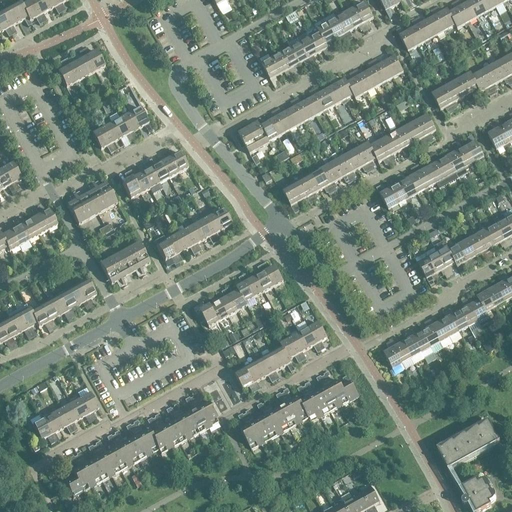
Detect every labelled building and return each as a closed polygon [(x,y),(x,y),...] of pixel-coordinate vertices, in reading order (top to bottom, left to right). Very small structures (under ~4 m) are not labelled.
[(49,12),(42,0),(35,0),(31,2),(43,24),(47,22),(43,15),(49,12)] [(62,14),(54,0),(42,0),(49,12),(55,9),(58,16),(62,14)] [(68,2),(67,0),(54,0),(62,14),(66,12),(62,5),(68,2)] [(226,1),(225,0),(212,0),(220,14),(230,8),(226,1)] [(396,8),(391,0),(378,0),(390,20),(394,18),(390,11),(396,8)] [(409,10),(403,0),(391,0),(396,8),(401,5),(405,12),(409,10)] [(410,0),(403,0),(409,10),(413,7),(409,1),(410,0)] [(488,17),(478,0),(473,0),(474,2),(468,5),(477,20),(484,16),(485,19),(488,17)] [(496,10),(490,0),(478,0),(488,17),(490,16),(489,14),(496,10)] [(507,7),(502,0),(490,0),(496,10),(503,6),(504,8),(507,7)] [(477,20),(468,5),(463,8),(459,1),(455,3),(469,28),(471,26),(470,24),(477,20)] [(43,24),(31,2),(22,7),(30,23),(36,20),(39,27),(43,24)] [(469,28),(455,3),(451,6),(455,12),(450,15),(449,16),(456,27),(455,28),(457,31),(465,27),(466,29),(469,28)] [(30,23),(22,7),(20,4),(10,9),(18,25),(24,21),(28,28),(32,26),(30,23)] [(374,20),(365,5),(358,9),(357,7),(354,8),(367,32),(371,30),(368,23),(374,20)] [(367,32),(354,8),(351,10),(353,12),(346,16),(354,31),(360,28),(364,35),(367,32)] [(456,27),(449,16),(450,15),(448,12),(442,15),(438,8),(434,10),(448,35),(450,33),(449,31),(455,28),(456,27)] [(18,25),(10,9),(1,14),(13,37),(17,34),(13,28),(18,25)] [(448,35),(434,10),(430,13),(434,19),(428,22),(437,38),(444,34),(445,36),(448,35)] [(13,37),(1,14),(0,14),(0,34),(5,32),(9,39),(13,37)] [(349,43),(336,21),(337,21),(334,15),(324,21),(327,26),(336,41),(341,38),(345,45),(349,43)] [(346,16),(337,21),(336,21),(349,43),(352,41),(349,34),(354,31),(346,16)] [(437,38),(428,22),(423,25),(419,19),(415,21),(429,45),(431,44),(430,41),(437,38)] [(336,41),(327,26),(324,21),(314,26),(316,29),(317,31),(317,32),(318,33),(330,53),(334,51),(330,44),(336,41)] [(429,45),(415,21),(411,23),(415,30),(410,33),(418,48),(425,44),(426,47),(429,45)] [(330,53),(318,33),(317,32),(317,31),(316,29),(307,35),(310,40),(318,55),(324,52),(328,59),(332,57),(330,53)] [(418,48),(410,33),(404,36),(400,29),(396,31),(408,54),(410,56),(412,54),(411,52),(418,48)] [(312,67),(299,43),(298,40),(288,45),(291,51),(299,66),(305,63),(309,70),(312,67)] [(310,40),(303,44),(302,42),(299,43),(312,67),(316,65),(313,59),(318,55),(310,40)] [(105,68),(97,53),(91,56),(87,49),(83,51),(95,74),(105,68)] [(95,74),(83,51),(79,54),(83,60),(77,63),(86,79),(95,74)] [(299,66),(291,51),(284,54),(283,52),(280,54),(294,78),(297,76),(294,69),(299,66)] [(404,74),(391,52),(387,55),(391,61),(385,65),(394,80),(401,76),(402,78),(404,77),(403,75),(404,74)] [(294,78),(280,54),(277,55),(279,57),(272,61),(280,76),(286,73),(290,80),(294,78)] [(511,61),(510,58),(504,62),(502,60),(500,61),(511,83),(511,61)] [(86,79),(77,63),(72,67),(68,60),(64,62),(76,84),(86,79)] [(280,76),(272,61),(265,65),(264,62),(261,64),(262,66),(274,89),(275,88),(279,86),(275,79),(280,76)] [(394,80),(385,65),(380,68),(376,61),(372,63),(385,87),(388,86),(387,84),(394,80)] [(511,86),(511,83),(500,61),(497,63),(498,65),(491,69),(500,84),(505,81),(509,88),(511,86)] [(76,84),(64,62),(60,64),(64,71),(58,74),(66,90),(76,84)] [(385,87),(372,63),(368,65),(372,72),(366,75),(375,90),(382,87),(383,89),(385,87)] [(500,84),(491,69),(484,73),(483,70),(481,72),(494,96),(498,94),(494,87),(500,84)] [(375,90),(366,75),(361,78),(357,71),(353,73),(367,98),(369,96),(368,94),(375,90)] [(494,96),(481,72),(478,73),(479,75),(473,79),(472,79),(479,91),(478,91),(480,95),(486,92),(490,98),(494,96)] [(367,98),(353,73),(349,76),(353,83),(348,85),(347,86),(354,97),(355,101),(363,97),(364,99),(367,98)] [(479,91),(472,79),(473,79),(471,76),(464,80),(462,77),(460,79),(473,103),(477,101),(473,94),(478,91),(479,91)] [(354,97),(347,86),(348,85),(346,82),(340,85),(336,78),(332,80),(346,105),(348,103),(347,101),(354,97)] [(473,103),(460,79),(457,80),(458,82),(451,86),(460,101),(465,98),(469,105),(473,103)] [(346,105),(332,80),(328,83),(332,89),(327,93),(335,108),(342,104),(343,106),(346,105)] [(460,101),(451,86),(445,90),(443,88),(441,89),(454,114),(458,111),(454,105),(460,101)] [(335,108),(327,93),(321,96),(317,89),(313,91),(327,115),(329,114),(328,112),(335,108)] [(454,114),(441,89),(438,91),(439,93),(432,97),(441,112),(447,109),(450,116),(454,114)] [(327,115),(313,91),(309,93),(313,100),(308,103),(316,118),(323,114),(324,117),(327,115)] [(316,118),(308,103),(302,106),(298,99),(294,101),(308,126),(310,124),(309,122),(316,118)] [(308,126),(294,101),(290,104),(294,110),(289,114),(297,129),(304,125),(305,127),(308,126)] [(149,125),(140,110),(131,115),(139,130),(145,127),(148,134),(152,132),(149,125)] [(297,129),(289,114),(283,117),(279,110),(275,112),(289,136),(291,135),(290,132),(297,129)] [(289,136),(275,112),(271,114),(275,121),(270,124),(278,139),(285,135),(286,138),(289,136)] [(139,130),(131,115),(121,120),(133,142),(137,140),(134,133),(139,130)] [(436,133),(428,118),(420,122),(419,119),(416,121),(430,145),(434,143),(430,136),(436,133)] [(133,142),(121,120),(112,126),(120,141),(126,138),(130,145),(133,142)] [(278,139),(270,124),(264,127),(260,120),(256,122),(258,125),(269,146),(270,147),(272,145),(271,143),(278,139)] [(430,145),(416,121),(414,122),(415,125),(408,128),(417,144),(422,141),(426,147),(430,145)] [(511,143),(511,134),(507,126),(502,129),(498,123),(494,125),(508,149),(510,148),(509,145),(511,143)] [(269,146),(258,125),(239,136),(240,139),(237,141),(241,148),(244,146),(250,156),(269,146)] [(508,149),(494,125),(490,127),(494,134),(488,137),(496,152),(504,148),(505,150),(508,149)] [(120,141),(112,126),(102,131),(114,153),(119,151),(115,144),(120,141)] [(417,144),(408,128),(401,132),(400,130),(398,131),(411,156),(415,154),(411,147),(417,144)] [(114,153),(102,131),(92,136),(101,152),(107,148),(111,155),(114,153)] [(411,156),(398,131),(395,133),(396,135),(389,139),(398,154),(403,151),(407,158),(411,156)] [(484,159),(472,137),(471,137),(468,139),(471,146),(466,149),(474,165),(481,161),(482,163),(485,162),(484,159)] [(398,154),(389,139),(382,143),(381,140),(379,142),(392,166),(396,164),(392,157),(398,154)] [(392,166),(379,142),(376,143),(377,145),(371,149),(370,149),(377,161),(376,161),(378,165),(384,161),(388,168),(392,166)] [(474,165),(466,149),(460,152),(456,144),(452,146),(466,172),(469,171),(468,168),(474,165)] [(377,161),(370,149),(371,149),(369,146),(362,150),(360,147),(358,149),(371,173),(375,171),(371,164),(376,161),(377,161)] [(466,172),(452,146),(448,148),(453,157),(447,159),(458,180),(468,175),(466,172)] [(371,173),(358,149),(355,150),(356,152),(349,156),(358,172),(363,168),(367,175),(371,173)] [(188,170),(180,154),(174,158),(170,151),(166,153),(178,175),(188,170)] [(277,158),(281,163),(289,158),(285,152),(277,158)] [(178,175),(166,153),(162,155),(166,162),(161,165),(169,180),(178,175)] [(458,180),(447,159),(441,163),(437,154),(433,156),(449,185),(458,180)] [(358,172),(349,156),(342,160),(341,158),(339,159),(352,184),(356,181),(352,175),(358,172)] [(449,185),(433,156),(429,158),(434,167),(428,170),(436,185),(439,191),(449,185)] [(260,165),(256,157),(252,160),(256,167),(260,165)] [(352,184),(339,159),(336,161),(337,163),(330,167),(339,182),(344,179),(348,186),(352,184)] [(169,180),(161,165),(155,168),(151,161),(147,163),(159,185),(169,180)] [(159,185),(147,163),(143,165),(147,172),(142,175),(150,191),(159,185)] [(22,180),(13,165),(3,171),(15,193),(19,191),(16,184),(22,180)] [(436,185),(428,170),(422,173),(419,166),(415,169),(428,193),(431,192),(429,189),(436,185)] [(339,182),(330,167),(323,171),(322,168),(320,170),(333,194),(337,192),(333,185),(339,182)] [(428,193),(415,169),(411,171),(414,178),(409,181),(417,196),(424,192),(425,194),(428,193)] [(333,194),(320,170),(317,171),(318,173),(311,177),(320,193),(325,189),(329,196),(333,194)] [(15,193),(3,171),(0,172),(0,186),(2,191),(8,188),(12,197),(16,195),(15,193)] [(150,191),(142,175),(136,178),(132,171),(128,174),(140,196),(150,191)] [(140,196),(128,174),(124,176),(128,183),(122,186),(131,201),(140,196)] [(272,182),(268,175),(262,179),(266,186),(272,182)] [(320,193),(311,177),(305,181),(303,179),(301,180),(314,205),(318,202),(314,196),(320,193)] [(417,196),(409,181),(403,184),(400,177),(396,179),(409,204),(412,202),(411,200),(417,196)] [(409,204),(396,179),(392,181),(396,188),(390,191),(398,206),(405,203),(407,205),(409,204)] [(314,205),(301,180),(298,182),(299,184),(293,188),(301,203),(306,200),(310,207),(314,205)] [(117,206),(106,185),(101,188),(98,183),(88,188),(91,194),(87,196),(88,199),(98,216),(117,206)] [(398,206),(390,191),(385,194),(381,187),(377,189),(376,190),(389,212),(390,214),(393,213),(392,210),(398,206)] [(301,203),(293,188),(286,191),(285,189),(282,191),(283,193),(295,215),(296,215),(295,215),(299,213),(295,206),(301,203)] [(98,216),(88,199),(87,196),(82,199),(79,193),(70,199),(72,204),(67,207),(78,227),(98,216)] [(58,227),(49,212),(43,215),(39,208),(35,210),(48,232),(58,227)] [(48,232),(35,210),(31,212),(35,219),(30,222),(38,238),(48,232)] [(232,226),(224,211),(214,217),(222,232),(228,228),(232,235),(235,233),(232,227),(232,226)] [(511,211),(503,216),(506,222),(511,232),(511,211)] [(222,232),(214,217),(204,222),(217,244),(221,242),(217,235),(222,232)] [(38,238),(30,222),(24,225),(20,219),(16,221),(29,243),(38,238)] [(29,243),(16,221),(13,223),(16,230),(11,233),(19,248),(29,243)] [(217,244),(204,222),(195,227),(203,242),(209,239),(213,246),(217,244)] [(511,238),(511,232),(506,222),(499,226),(498,223),(495,225),(509,249),(511,247),(511,245),(509,240),(511,238)] [(509,249),(495,225),(493,226),(494,228),(487,232),(496,247),(501,244),(505,251),(509,249)] [(113,231),(110,226),(105,229),(108,234),(113,231)] [(203,242),(195,227),(185,232),(198,254),(202,252),(198,245),(203,242)] [(19,248),(11,233),(5,236),(1,229),(0,229),(0,235),(8,250),(7,250),(9,253),(19,248)] [(108,234),(105,229),(99,232),(102,237),(108,234)] [(198,254),(185,232),(176,237),(184,252),(190,249),(194,256),(198,254)] [(496,247),(487,232),(480,236),(479,234),(476,235),(490,260),(494,257),(490,251),(496,247)] [(8,250),(0,235),(0,254),(7,250),(8,250)] [(118,240),(115,235),(110,238),(113,243),(118,240)] [(490,260),(476,235),(474,237),(475,239),(468,243),(476,258),(482,255),(486,262),(490,260)] [(184,252),(176,237),(166,243),(179,265),(183,262),(179,256),(184,252)] [(113,243),(110,238),(104,241),(107,246),(113,243)] [(179,265),(166,243),(156,248),(165,263),(171,260),(175,267),(179,265)] [(476,258),(468,243),(461,246),(460,244),(457,246),(471,270),(475,268),(471,261),(476,258)] [(150,265),(139,245),(119,256),(131,276),(135,273),(138,279),(148,273),(145,268),(150,265)] [(471,270),(457,246),(455,247),(456,249),(449,253),(456,265),(455,265),(457,269),(463,265),(467,272),(471,270)] [(451,279),(450,277),(436,253),(437,253),(435,250),(425,255),(428,260),(437,275),(442,272),(447,281),(451,279)] [(456,265),(449,253),(448,250),(440,254),(439,251),(437,253),(436,253),(450,277),(454,275),(450,268),(455,265),(456,265)] [(131,276),(119,256),(100,266),(111,286),(116,284),(119,289),(129,284),(126,278),(131,276)] [(428,260),(421,264),(420,262),(417,263),(419,265),(418,266),(431,288),(431,287),(435,285),(431,279),(437,275),(428,260)] [(284,284),(275,268),(269,272),(265,265),(262,267),(274,289),(284,284)] [(274,289),(262,267),(258,269),(261,276),(256,279),(264,294),(274,289)] [(264,294),(256,279),(250,282),(247,275),(243,277),(255,299),(264,294)] [(511,280),(510,282),(506,275),(502,277),(511,295),(511,280)] [(255,299),(243,277),(239,279),(242,286),(236,290),(238,293),(239,293),(245,305),(246,304),(255,299)] [(511,295),(502,277),(498,279),(502,286),(496,289),(505,304),(511,300),(511,301),(511,295)] [(97,297),(88,282),(78,288),(90,310),(94,308),(90,301),(97,297)] [(505,304),(496,289),(491,292),(487,285),(483,287),(496,312),(499,310),(498,308),(505,304)] [(496,312),(483,287),(479,290),(483,296),(477,300),(479,303),(486,315),(486,314),(493,311),(494,313),(496,312)] [(90,310),(78,288),(69,293),(77,308),(83,305),(86,312),(90,310)] [(239,293),(238,293),(233,296),(230,289),(226,291),(238,313),(248,308),(246,304),(245,305),(239,293)] [(238,313),(226,291),(222,293),(225,300),(220,303),(229,319),(238,313)] [(77,308),(69,293),(59,298),(71,320),(72,322),(76,320),(72,311),(77,308)] [(71,320),(59,298),(50,303),(58,319),(64,316),(68,324),(72,322),(71,320)] [(229,319),(220,303),(215,306),(211,299),(207,302),(219,324),(229,319)] [(486,315),(479,303),(474,306),(470,299),(466,301),(479,326),(482,324),(481,322),(488,318),(486,314),(486,315)] [(479,326),(466,301),(462,303),(466,310),(460,313),(469,329),(476,325),(477,327),(479,326)] [(219,324),(207,302),(203,304),(207,311),(201,314),(196,317),(200,324),(205,322),(209,329),(219,324)] [(58,319),(50,303),(40,308),(53,332),(57,330),(52,322),(58,319)] [(37,326),(31,314),(29,310),(26,306),(17,311),(32,339),(36,337),(32,329),(37,326)] [(53,332),(40,308),(31,314),(37,326),(39,329),(45,326),(49,335),(53,332)] [(469,329),(460,313),(455,317),(451,310),(447,312),(460,336),(463,335),(462,333),(469,329)] [(32,339),(17,311),(7,316),(10,321),(18,336),(24,333),(28,342),(32,339)] [(460,336),(447,312),(443,314),(447,321),(441,324),(450,339),(456,335),(458,338),(460,336)] [(18,336),(10,321),(7,316),(0,319),(0,325),(13,350),(17,348),(13,339),(18,336)] [(450,339),(441,324),(436,327),(432,320),(428,322),(441,347),(444,345),(443,343),(450,339)] [(441,347),(428,322),(424,324),(428,331),(422,335),(431,350),(438,346),(439,348),(441,347)] [(13,350),(0,325),(0,346),(5,343),(10,352),(13,350)] [(328,340),(319,325),(309,330),(322,353),(325,350),(322,344),(328,340)] [(322,353),(309,330),(300,336),(308,351),(314,348),(318,355),(322,353)] [(431,350),(422,335),(417,337),(413,331),(409,333),(423,359),(433,353),(431,350)] [(423,359),(409,333),(405,335),(409,342),(403,345),(414,364),(423,359)] [(308,351),(300,336),(290,341),(303,363),(307,361),(303,354),(308,351)] [(303,363),(290,341),(280,346),(282,350),(283,350),(289,361),(290,361),(295,358),(299,365),(303,363)] [(414,364),(403,345),(398,348),(394,341),(390,343),(404,369),(414,364)] [(404,369),(390,343),(386,345),(390,352),(384,356),(393,371),(390,373),(392,376),(404,369)] [(292,365),(290,361),(289,361),(283,350),(282,350),(273,355),(282,370),(288,367),(291,374),(295,372),(291,365),(292,365)] [(282,370),(273,355),(264,360),(276,382),(280,380),(276,373),(282,370)] [(276,382),(264,360),(254,365),(262,381),(268,377),(272,384),(276,382)] [(262,381),(254,365),(245,371),(257,393),(261,391),(257,384),(262,381)] [(257,393),(245,371),(235,376),(243,391),(249,388),(253,395),(257,393)] [(359,398),(353,387),(348,377),(343,380),(346,387),(342,389),(342,390),(349,404),(359,398)] [(49,381),(53,388),(58,385),(54,378),(49,381)] [(349,404),(342,390),(342,389),(338,383),(333,386),(330,379),(326,381),(329,387),(328,388),(340,409),(349,404)] [(340,409),(328,388),(324,382),(321,384),(324,390),(319,393),(331,414),(340,409)] [(331,414),(319,393),(314,396),(311,390),(307,392),(310,398),(310,399),(321,419),(331,414)] [(321,419),(310,399),(309,399),(305,393),(302,395),(305,401),(300,404),(309,421),(311,425),(321,419)] [(99,411),(90,395),(81,401),(93,423),(97,421),(93,414),(99,411)] [(309,421),(300,404),(298,400),(292,403),(289,397),(286,399),(289,405),(288,405),(300,426),(309,421)] [(300,426),(288,405),(287,406),(284,399),(281,401),(284,407),(279,410),(290,431),(300,426)] [(93,423),(81,401),(71,406),(80,421),(85,418),(89,425),(93,423)] [(218,425),(207,404),(201,407),(198,401),(195,403),(198,409),(197,409),(209,430),(218,425)] [(209,430),(197,409),(196,410),(193,404),(189,406),(193,412),(188,414),(199,435),(209,430)] [(80,421),(71,406),(62,411),(69,424),(74,433),(78,431),(74,424),(80,421)] [(290,431),(279,410),(274,413),(270,407),(267,409),(270,415),(269,415),(281,436),(290,431)] [(281,436),(269,415),(268,416),(265,410),(262,412),(265,418),(260,421),(262,424),(271,442),(281,436)] [(69,424),(62,411),(52,416),(61,432),(66,429),(70,436),(74,433),(69,424)] [(199,435),(188,414),(182,417),(179,411),(176,413),(179,419),(178,420),(190,440),(199,435)] [(190,440),(178,420),(177,420),(174,414),(170,416),(174,422),(169,425),(180,446),(190,440)] [(61,432),(52,416),(43,422),(55,444),(59,442),(55,435),(61,432)] [(271,442),(262,424),(260,421),(255,424),(251,418),(248,419),(251,425),(250,426),(262,447),(271,442)] [(262,447),(250,426),(249,426),(246,420),(243,422),(246,428),(241,431),(252,452),(262,447)] [(55,444),(43,422),(33,427),(41,442),(47,439),(51,446),(55,444)] [(180,446),(169,425),(163,428),(160,422),(157,423),(160,430),(159,430),(171,451),(180,446)] [(449,472),(500,444),(489,423),(486,424),(485,425),(482,427),(480,428),(474,432),(474,431),(472,432),(466,437),(466,436),(461,438),(459,439),(454,444),(453,442),(448,445),(449,445),(446,446),(441,451),(440,449),(437,451),(449,472)] [(171,451),(159,430),(158,431),(155,424),(152,426),(155,432),(150,435),(159,452),(161,456),(171,451)] [(159,452),(150,435),(148,431),(142,434),(139,428),(135,430),(139,436),(138,437),(149,457),(159,452)] [(149,457),(138,437),(137,437),(134,431),(130,433),(134,439),(128,442),(140,463),(149,457)] [(140,463),(128,442),(123,445),(120,439),(117,441),(120,447),(119,447),(130,468),(140,463)] [(130,468),(119,447),(118,448),(115,442),(111,443),(115,449),(110,452),(121,473),(130,468)] [(40,451),(36,444),(31,447),(35,454),(40,451)] [(121,473),(110,452),(104,455),(101,449),(98,451),(101,457),(100,457),(112,478),(121,473)] [(112,478),(100,457),(99,458),(96,452),(92,454),(96,460),(91,463),(102,484),(112,478)] [(102,484),(91,463),(86,466),(82,460),(79,461),(82,467),(81,468),(93,489),(102,484)] [(93,489),(81,468),(80,468),(77,462),(74,464),(77,470),(71,473),(75,480),(83,494),(93,489)] [(83,494),(75,480),(71,482),(69,480),(61,484),(64,489),(67,488),(73,499),(83,494)] [(496,498),(496,497),(494,493),(493,492),(492,489),(491,487),(489,484),(487,483),(485,483),(484,482),(483,483),(482,483),(481,483),(480,484),(479,484),(479,485),(478,485),(477,483),(477,482),(476,482),(471,485),(463,490),(460,492),(465,501),(464,501),(463,502),(462,504),(462,505),(462,506),(463,507),(464,508),(465,509),(466,509),(467,509),(467,508),(468,508),(469,508),(471,511),(483,511),(486,511),(485,511),(490,508),(491,508),(491,507),(489,505),(490,505),(491,504),(493,503),(494,502),(495,501),(495,500),(495,499),(496,499),(496,498)] [(380,505),(371,489),(361,494),(371,511),(376,511),(375,508),(380,505)] [(371,511),(361,494),(352,500),(358,511),(371,511)] [(358,511),(352,500),(342,505),(346,511),(358,511)]
